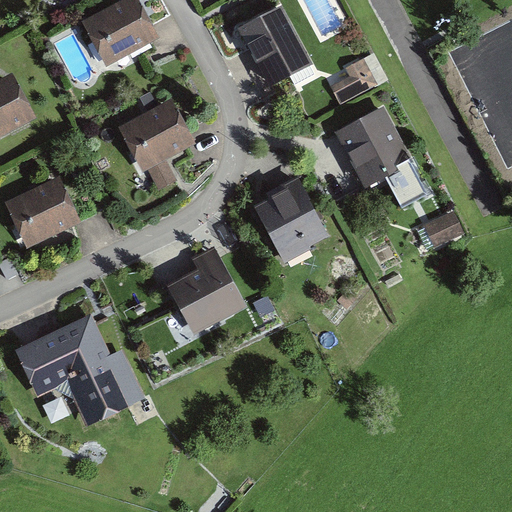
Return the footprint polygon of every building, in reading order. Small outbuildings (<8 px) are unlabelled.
[(151,38),(132,3),(93,24),(112,59),(151,38)] [(309,64),(281,10),(243,31),(271,84),(309,64)] [(374,85),(363,63),(350,70),(354,78),(334,88),(341,102),(374,85)] [(0,141),(33,125),(11,79),(0,84),(0,141)] [(191,147),(168,105),(116,133),(138,175),(148,170),(159,191),(172,184),(161,163),(191,147)] [(408,163),(382,112),(336,136),(362,187),(408,163)] [(77,227),(56,183),(5,208),(26,251),(77,227)] [(327,239),(300,190),(253,215),(279,264),(327,239)] [(458,211),(427,221),(435,245),(466,235),(458,211)] [(182,332),(240,306),(218,257),(192,268),(196,279),(165,294),(182,332)] [(87,318),(16,355),(38,397),(70,381),(95,428),(144,403),(119,354),(108,359),(87,318)]
